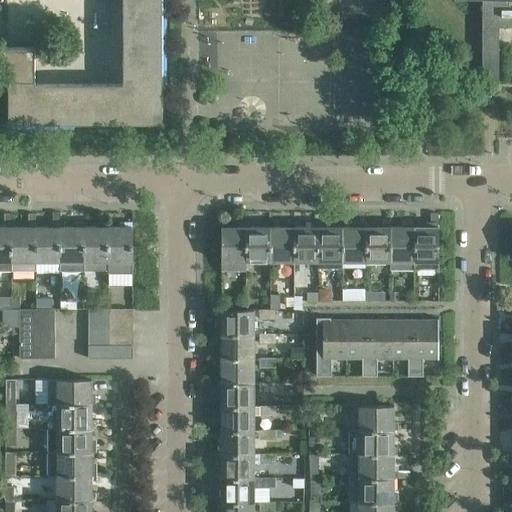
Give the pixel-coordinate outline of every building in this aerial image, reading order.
[(35,46),(0,46),(0,80),(8,81),(9,122),(162,122),(162,0),(123,0),(123,83),(35,83),(35,46)] [(511,0),(482,0),(482,84),(499,84),(499,26),(511,26),(511,0)] [(0,269),(13,270),(12,226),(12,221),(5,221),(0,221),(0,269)] [(24,226),(12,226),(13,270),(36,270),(36,260),(36,226),(36,222),(23,221),(24,226)] [(47,226),(36,226),(36,260),(61,260),(60,226),(60,221),(47,222),(47,226)] [(96,226),(84,226),(84,270),(108,270),(108,260),(108,226),(108,222),(96,221),(96,226)] [(233,226),(221,226),(221,270),(246,270),(246,261),(246,226),(246,221),(234,221),(233,226)] [(257,227),(246,226),(246,261),(270,261),(270,226),(270,221),(258,221),(257,227)] [(282,226),(270,226),(270,261),(294,261),(294,226),(294,221),(282,221),(282,226)] [(306,226),(294,226),(294,261),(318,261),(318,226),(318,221),(305,222),(306,226)] [(329,226),(318,226),(318,261),(318,268),(342,268),(342,261),(342,226),(342,221),(329,221),(329,226)] [(353,226),(342,226),(342,261),(366,261),(366,226),(366,221),(353,221),(353,226)] [(366,226),(366,261),(390,260),(390,226),(390,221),(378,221),(378,226),(366,226)] [(390,260),(389,268),(414,268),(414,226),(414,221),(402,221),(402,226),(390,226),(390,260)] [(425,226),(414,226),(414,268),(439,268),(439,226),(438,226),(438,221),(430,221),(426,221),(425,226)] [(71,226),(60,226),(61,260),(61,270),(84,270),(84,226),(84,222),(72,222),(71,226)] [(119,226),(108,226),(108,260),(108,270),(132,270),(133,260),(133,226),(132,226),(132,222),(119,222),(119,226)] [(365,300),(365,287),(342,287),(342,300),(365,300)] [(319,290),(319,299),(330,299),(330,290),(319,290)] [(367,292),(367,300),(387,300),(387,291),(367,291),(367,292)] [(399,291),(389,291),(389,300),(399,300),(399,291)] [(271,293),(271,308),(281,308),(281,293),(271,293)] [(11,296),(0,295),(0,307),(11,308),(11,296)] [(296,295),(296,307),(305,307),(305,295),(296,295)] [(37,297),(37,308),(53,308),(53,297),(37,297)] [(20,308),(20,357),(33,357),(33,345),(33,333),(33,320),(34,308),(29,308),(20,308)] [(34,308),(33,320),(55,321),(55,308),(53,308),(37,308),(34,308)] [(111,308),(89,308),(89,321),(111,321),(111,308)] [(133,308),(111,308),(111,321),(133,321),(133,308)] [(222,308),(222,333),(254,333),(254,308),(222,308)] [(276,308),(260,308),(260,318),(276,318),(276,308)] [(438,319),(416,319),(416,375),(424,375),(424,357),(438,357),(438,358),(439,358),(439,317),(438,317),(438,319)] [(347,319),(331,319),(331,324),(331,330),(331,335),(331,341),(331,346),(317,346),(317,375),(332,375),(332,357),(347,357),(347,319)] [(370,319),(347,319),(347,357),(363,357),(363,375),(370,375),(370,319)] [(393,319),(370,319),(370,375),(378,375),(378,357),(393,357),(393,319)] [(416,319),(393,319),(393,357),(409,357),(409,375),(416,375),(416,319)] [(55,321),(33,320),(33,333),(55,333),(55,321)] [(111,321),(89,321),(89,333),(111,332),(111,321)] [(133,321),(111,321),(111,332),(133,332),(133,321)] [(111,332),(89,333),(89,345),(111,345),(111,332)] [(133,332),(111,332),(111,345),(133,345),(133,332)] [(55,333),(33,333),(33,345),(55,344),(55,333)] [(222,333),(222,357),(254,358),(254,333),(222,333)] [(276,334),(260,334),(260,343),(276,343),(276,334)] [(33,345),(33,357),(55,357),(55,344),(33,345)] [(133,345),(111,345),(89,345),(89,357),(133,358),(133,345)] [(222,357),(222,382),(254,381),(254,358),(222,357)] [(276,357),(260,357),(260,367),(276,367),(276,357)] [(6,378),(6,402),(16,402),(16,378),(6,378)] [(47,378),(35,378),(35,402),(47,402),(92,403),(97,403),(97,395),(92,395),(92,390),(92,378),(47,378)] [(222,382),(222,405),(254,405),(254,381),(222,382)] [(276,382),(260,382),(260,391),(276,391),(276,382)] [(92,403),(47,402),(47,427),(92,427),(97,427),(97,419),(92,419),(92,414),(92,403)] [(276,404),(260,404),(260,405),(260,414),(276,414),(276,404)] [(318,421),(318,404),(309,404),(309,421),(318,421)] [(394,404),(359,404),(359,429),(394,429),(399,429),(398,416),(394,416),(394,404)] [(254,405),(222,405),(222,429),(254,429),(254,414),(260,414),(260,405),(254,405)] [(16,412),(6,412),(6,413),(6,427),(16,427),(16,412)] [(16,427),(6,427),(6,444),(16,444),(16,427)] [(92,427),(47,427),(48,451),(92,451),(96,451),(96,438),(92,438),(92,427)] [(222,429),(222,453),(254,453),(254,429),(222,429)] [(276,429),(260,429),(260,439),(276,439),(276,436),(282,436),(282,429),(276,429)] [(394,429),(359,429),(350,429),(350,453),(394,453),(398,453),(398,440),(394,440),(394,429)] [(320,436),(310,436),(310,459),(320,459),(320,436)] [(16,450),(6,450),(6,474),(16,474),(16,450)] [(92,451),(48,451),(48,475),(58,475),(92,475),(96,475),(96,462),(92,462),(92,451)] [(254,453),(222,453),(222,477),(254,477),(254,463),(260,463),(260,453),(254,453)] [(276,453),(260,453),(260,463),(276,463),(276,453)] [(394,453),(350,453),(350,477),(393,477),(398,477),(398,464),(394,464),(394,453)] [(92,475),(58,475),(58,498),(92,499),(96,499),(96,491),(92,491),(92,475)] [(254,477),(222,477),(222,501),(254,501),(254,487),(260,487),(260,477),(254,477)] [(276,477),(260,477),(260,487),(276,487),(276,477)] [(393,477),(350,477),(350,500),(359,500),(394,501),(398,501),(398,493),(394,493),(393,477)] [(320,479),(310,479),(310,495),(320,495),(320,479)] [(1,488),(3,500),(12,500),(12,488),(1,488)] [(58,498),(47,498),(47,511),(92,511),(92,510),(92,499),(58,498)] [(393,511),(394,501),(359,500),(359,511),(393,511)] [(222,501),(221,511),(253,511),(254,501),(222,501)] [(276,501),(260,501),(260,510),(276,510),(276,501)] [(320,502),(310,502),(310,511),(320,511),(320,502)]
